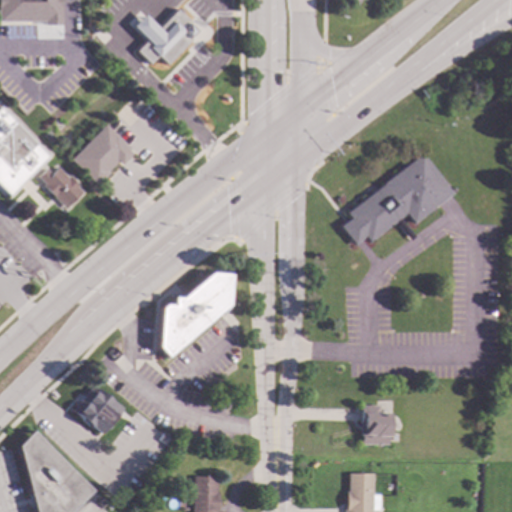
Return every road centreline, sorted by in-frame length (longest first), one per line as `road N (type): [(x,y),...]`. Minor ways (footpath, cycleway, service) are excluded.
road 1 (primary): [(0,410),(261,187)]
road 2 (tertiary): [(272,492),(296,160)]
road 3 (tertiary): [(261,187),(260,351),(272,492)]
road 4 (primary): [(221,168),(0,357)]
road 5 (primary): [(440,0),(299,109)]
road 6 (tertiary): [(259,0),(260,138)]
road 7 (primary): [(392,85),(511,21)]
road 8 (primary): [(392,85),(497,0)]
road 9 (primary): [(296,160),(392,85)]
road 10 (primary): [(398,32),(337,57),(306,40),(299,22)]
